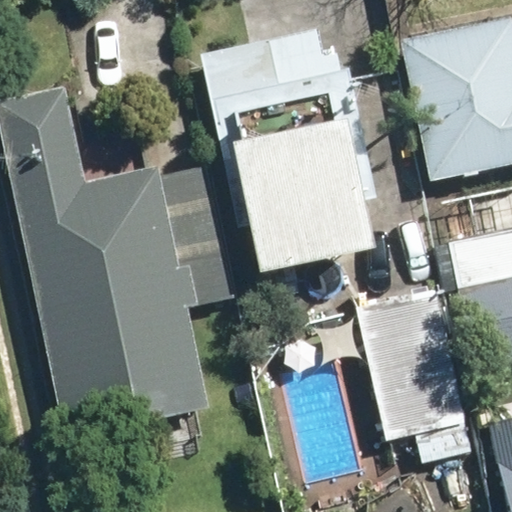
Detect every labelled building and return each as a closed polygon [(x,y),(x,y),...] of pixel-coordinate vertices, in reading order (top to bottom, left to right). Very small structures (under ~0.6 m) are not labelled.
[(393,41),(424,183),(511,163),(511,38),(507,16),(393,41)] [(228,232),(249,228),(257,271),(374,250),(365,201),(371,200),(348,72),(319,77),(311,32),(195,53),(228,232)] [(0,102),(0,163),(61,440),(202,409),(180,307),(229,297),(200,166),(156,175),(154,168),(82,183),(61,89),(0,102)] [(432,202),(465,367),(511,357),(511,197),(510,186),(432,202)] [(350,313),(378,440),(459,422),(431,295),(350,313)] [(511,511),(511,458),(493,462),(501,511),(511,511)]
